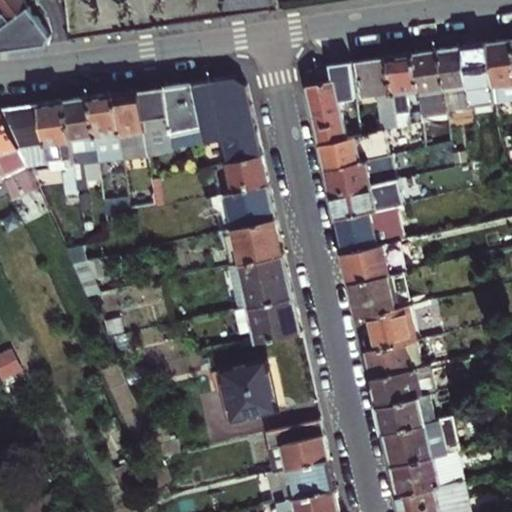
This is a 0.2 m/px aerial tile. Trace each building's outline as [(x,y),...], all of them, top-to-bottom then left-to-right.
[(51,34),(25,0),(0,0),(0,50),(19,48),(47,44),(48,44),(52,34),(51,34)] [(271,5),(270,0),(225,0),(223,12),(271,5)] [(511,38),(504,39),(489,41),(495,83),(496,90),(497,100),(511,98),(511,38)] [(477,93),(476,85),(495,83),(489,41),(476,43),(464,45),(471,94),(477,93)] [(471,94),(464,45),(455,46),(439,48),(448,109),(472,106),(471,94)] [(448,109),(439,48),(428,50),(415,52),(419,88),(423,115),(448,112),(448,109)] [(405,53),(390,55),(399,125),(410,123),(412,123),(407,90),(419,88),(415,52),(405,53)] [(399,125),(390,55),(375,57),(359,59),(364,94),(378,92),(383,129),(386,128),(399,125)] [(349,137),(342,106),(359,103),(353,60),(338,62),(331,63),(334,78),(308,83),(321,143),(349,137)] [(207,141),(228,136),(257,130),(247,84),(246,83),(236,76),(235,75),(235,76),(215,78),(180,83),(165,85),(172,135),(205,128),(207,141)] [(477,93),(496,90),(495,83),(476,85),(477,93)] [(174,148),(172,135),(165,85),(154,86),(140,88),(149,153),(174,148)] [(116,92),(124,156),(149,153),(140,88),(129,90),(116,92)] [(100,159),(124,156),(116,92),(104,93),(91,95),(100,159)] [(100,160),(100,159),(91,95),(77,97),(66,98),(79,189),(89,187),(86,162),(100,160)] [(79,189),(66,98),(53,100),(24,104),(4,107),(21,146),(46,143),(49,159),(50,159),(51,167),(67,165),(67,170),(65,170),(70,201),(81,200),(79,189)] [(0,173),(1,176),(18,170),(29,194),(40,189),(21,146),(4,107),(0,107),(0,173)] [(205,128),(172,135),(174,148),(207,141),(205,128)] [(349,137),(321,143),(323,151),(327,167),(391,153),(386,128),(383,129),(349,137)] [(260,142),(257,130),(228,136),(234,160),(263,153),(260,142)] [(329,177),(332,192),(399,177),(394,152),(391,153),(327,167),(329,177)] [(235,191),(269,183),(266,166),(263,153),(234,160),(228,161),(230,169),(235,191)] [(230,169),(228,161),(221,163),(222,171),(230,169)] [(1,176),(13,201),(29,194),(18,170),(1,176)] [(160,176),(152,178),(155,203),(163,202),(160,176)] [(334,202),(338,216),(372,208),(407,201),(402,176),(399,177),(332,192),(334,202)] [(236,226),(237,225),(277,216),(273,200),(269,183),(235,191),(229,192),(235,220),(236,226)] [(225,222),(235,220),(229,192),(219,195),(225,222)] [(129,197),(106,201),(108,214),(130,209),(129,197)] [(345,250),(380,243),(372,208),(338,216),(341,233),(345,250)] [(245,260),(285,251),(281,234),(277,216),(237,225),(245,260)] [(242,261),(245,260),(237,225),(236,226),(225,228),(233,263),(242,261)] [(380,243),(345,250),(349,268),(352,280),(392,271),(409,267),(403,238),(380,243)] [(73,262),(86,259),(83,245),(66,248),(73,262)] [(251,304),(294,295),(290,273),(285,251),(245,260),(242,261),(251,304)] [(109,254),(87,259),(96,278),(114,273),(109,254)] [(86,259),(73,262),(89,295),(102,292),(96,278),(87,259),(86,259)] [(240,307),(251,304),(242,261),(233,263),(232,263),(240,307)] [(407,270),(392,273),(398,301),(413,297),(407,270)] [(392,271),(352,280),(356,300),(359,314),(369,312),(399,305),(398,301),(392,273),(392,271)] [(259,340),(303,330),(298,309),(294,295),(251,304),(240,307),(244,328),(256,326),(259,340)] [(399,305),(369,312),(377,346),(416,337),(417,337),(409,303),(399,305)] [(457,313),(442,316),(444,328),(460,325),(457,313)] [(416,337),(377,346),(367,348),(371,364),(373,375),(422,364),(416,337)] [(12,350),(0,355),(0,366),(6,379),(23,371),(12,350)] [(267,359),(216,370),(222,396),(229,394),(234,418),(279,408),(272,381),(267,359)] [(377,393),(379,402),(421,393),(431,391),(437,389),(430,363),(422,364),(373,375),(377,393)] [(431,391),(421,393),(427,419),(437,417),(431,391)] [(383,418),(385,429),(427,419),(421,393),(379,402),(383,418)] [(389,447),(393,463),(459,448),(462,448),(454,413),(437,417),(427,419),(385,429),(389,447)] [(292,466),(330,456),(326,436),(322,418),(268,430),(277,469),(281,468),(292,466)] [(150,430),(156,444),(171,440),(167,425),(150,430)] [(161,455),(180,450),(177,438),(171,440),(156,444),(161,455)] [(459,448),(393,463),(396,478),(399,493),(436,484),(465,478),(459,448)] [(299,495),(337,487),(334,474),(330,456),(292,466),(299,495)] [(149,491),(171,479),(165,465),(142,476),(149,491)] [(297,496),(299,495),(292,466),(281,468),(288,498),(297,496)] [(191,473),(171,479),(177,493),(195,489),(191,473)] [(465,478),(436,484),(442,511),(460,511),(472,509),(465,478)] [(442,511),(436,484),(399,493),(403,511),(472,511),(472,509),(460,511),(442,511)] [(342,511),(341,506),(337,487),(299,495),(297,496),(301,511),(342,511)] [(23,508),(25,511),(43,511),(59,504),(53,493),(23,508)] [(301,511),(297,496),(288,498),(289,504),(279,506),(280,511),(301,511)]
